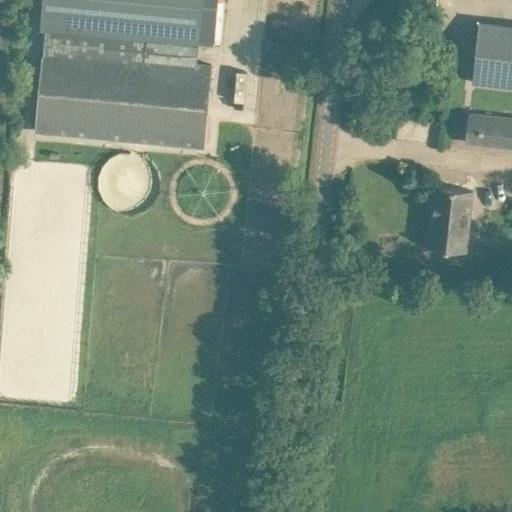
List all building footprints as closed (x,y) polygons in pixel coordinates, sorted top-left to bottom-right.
[(46,0),(44,28),(149,38),(221,45),(224,0),(46,0)] [(511,24),(479,21),(472,81),(511,85),(511,24)] [(212,65),(147,57),(149,38),(44,28),(34,130),(204,146),(212,65)] [(427,74),(426,85),(441,86),(442,75),(427,74)] [(511,146),(511,118),(469,113),(465,141),(511,146)] [(428,246),(447,249),(466,251),(473,190),(435,185),(428,246)]
